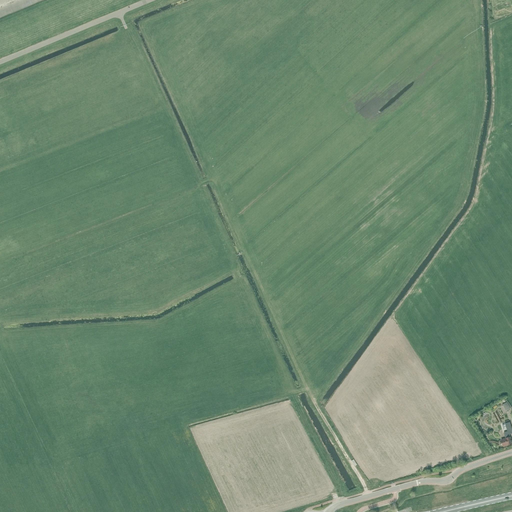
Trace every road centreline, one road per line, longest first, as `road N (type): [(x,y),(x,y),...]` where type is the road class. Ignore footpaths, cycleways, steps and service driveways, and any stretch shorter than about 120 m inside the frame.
road 1 (unclassified): [(0,62),(149,0)]
road 2 (tertiary): [(462,469),(328,511)]
